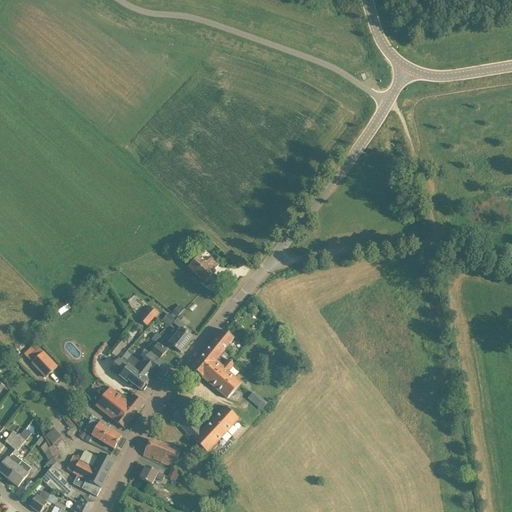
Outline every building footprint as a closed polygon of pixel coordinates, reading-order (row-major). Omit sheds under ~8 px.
[(219,265),(211,257),(207,262),(199,256),(188,268),(205,283),(216,272),(214,270),(219,265)] [(80,291),(86,300),(100,292),(94,282),(80,291)] [(149,304),(137,318),(147,326),(158,313),(149,304)] [(178,317),(182,313),(177,308),(173,313),(178,317)] [(169,315),(164,321),(169,325),(174,319),(171,316),(169,315)] [(150,353),(159,360),(171,345),(181,353),(192,338),(182,330),(189,322),(183,317),(181,321),(178,318),(173,323),(169,329),(170,330),(175,324),(179,327),(182,330),(173,341),(169,337),(162,346),(157,343),(156,344),(154,342),(147,352),(150,354),(150,353)] [(224,330),(214,343),(224,352),(234,339),(224,330)] [(155,342),(162,335),(159,332),(153,340),(155,342)] [(229,370),(232,367),(233,365),(231,363),(232,362),(230,360),(229,362),(227,360),(221,367),(215,362),(224,352),(214,343),(203,356),(239,386),(242,382),(229,370)] [(58,366),(48,356),(44,352),(32,363),(46,377),(58,366)] [(162,381),(170,369),(159,360),(150,353),(150,354),(145,360),(137,354),(132,361),(129,359),(126,363),(119,358),(111,370),(128,383),(129,381),(141,391),(142,390),(144,391),(147,386),(146,385),(148,382),(146,381),(153,373),(162,381)] [(239,386),(203,356),(192,369),(228,399),(239,386)] [(127,404),(109,389),(96,406),(124,429),(144,404),(134,396),(127,404)] [(248,397),(262,409),(265,405),(251,393),(248,397)] [(210,424),(224,437),(240,420),(225,407),(210,424)] [(209,454),(224,437),(210,424),(203,431),(183,411),(174,419),(192,439),(209,454)] [(65,423),(71,429),(74,426),(69,420),(67,422),(65,423)] [(122,437),(108,429),(110,425),(102,420),(98,427),(92,436),(114,449),(122,437)] [(54,445),(62,438),(53,428),(45,436),(54,445)] [(5,442),(12,447),(21,437),(14,431),(5,442)] [(82,431),(81,432),(78,435),(83,440),(87,436),(82,431)] [(36,444),(39,446),(45,439),(43,436),(36,444)] [(15,451),(0,469),(0,472),(8,479),(23,462),(17,458),(19,456),(19,453),(17,452),(26,441),(21,437),(12,447),(15,451)] [(149,440),(143,456),(176,466),(181,451),(149,440)] [(56,463),(53,458),(49,450),(45,454),(49,461),(45,465),(50,470),(53,466),(56,463)] [(94,470),(107,477),(115,462),(100,454),(98,457),(85,451),(82,457),(91,462),(88,467),(94,470)] [(86,480),(81,489),(97,497),(101,488),(102,489),(107,477),(94,470),(88,467),(91,462),(82,457),(81,459),(73,474),(86,480)] [(23,462),(8,479),(18,487),(29,475),(28,474),(32,470),(23,462)] [(62,511),(89,511),(94,503),(81,497),(80,496),(80,495),(71,487),(59,471),(59,470),(53,466),(50,470),(41,480),(48,485),(50,483),(65,497),(75,503),(70,511),(66,511),(62,509),(61,511),(62,511)] [(164,477),(147,467),(140,479),(151,485),(155,478),(162,481),(164,477)] [(58,499),(44,491),(40,496),(55,504),(58,499)] [(37,496),(29,506),(37,511),(41,511),(48,503),(37,496)]
